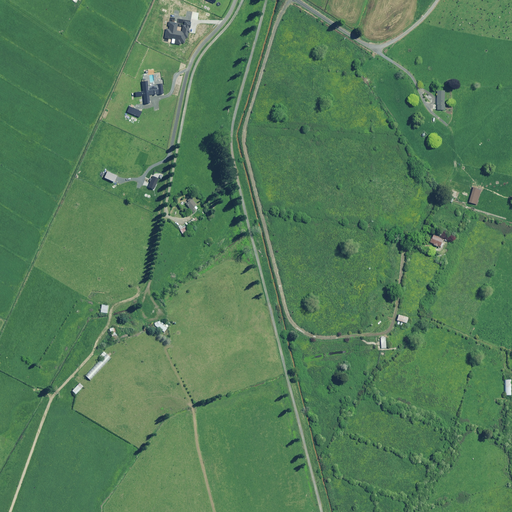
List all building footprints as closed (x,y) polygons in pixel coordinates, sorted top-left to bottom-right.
[(445,110),(445,91),(436,91),(436,110),(445,110)] [(480,190),(472,187),(468,202),(476,204),(480,190)] [(196,205),(190,197),(184,202),(192,212),(197,208),(195,206),(196,205)] [(187,222),(189,226),(198,221),(195,217),(187,222)] [(182,227),(181,225),(178,226),(182,235),(188,232),(184,226),(182,227)] [(433,245),(441,248),(443,243),(442,243),(443,239),(433,235),(430,242),(433,244),(433,245)] [(408,317),(398,315),(396,320),(406,323),(408,317)] [(153,323),(155,326),(164,332),(168,326),(166,324),(165,325),(163,324),(164,323),(159,321),(157,321),(157,322),(153,323)] [(110,358),(103,352),(99,357),(101,358),(85,376),(90,380),(110,358)] [(82,387),(79,383),(72,391),(75,394),(82,387)]
